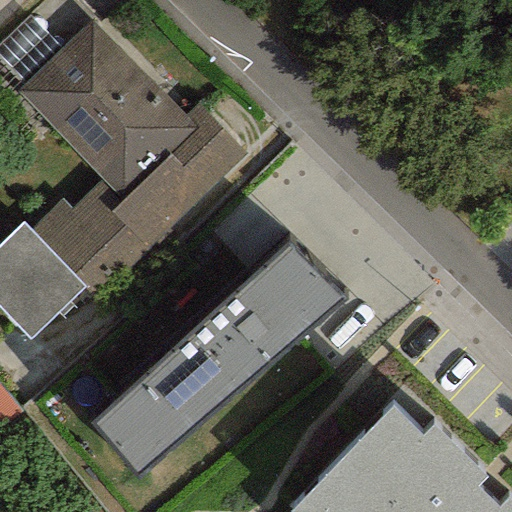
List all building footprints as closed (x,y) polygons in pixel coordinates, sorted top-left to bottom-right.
[(0,60),(11,77),(59,47),(39,14),(0,38),(0,60)] [(180,120),(89,23),(17,91),(101,180),(124,204),(195,136),(180,120)] [(195,106),(180,120),(195,136),(124,204),(101,180),(69,211),(61,202),(29,233),(80,286),(92,298),(242,155),(195,106)] [(29,233),(20,224),(0,243),(0,311),(26,338),(80,286),(29,233)] [(339,301),(289,245),(90,423),(141,480),(339,301)] [(0,429),(19,414),(0,390),(0,429)] [(392,408),(288,511),(511,511),(511,500),(509,497),(498,508),(476,487),(485,478),(433,425),(421,436),(392,408)]
